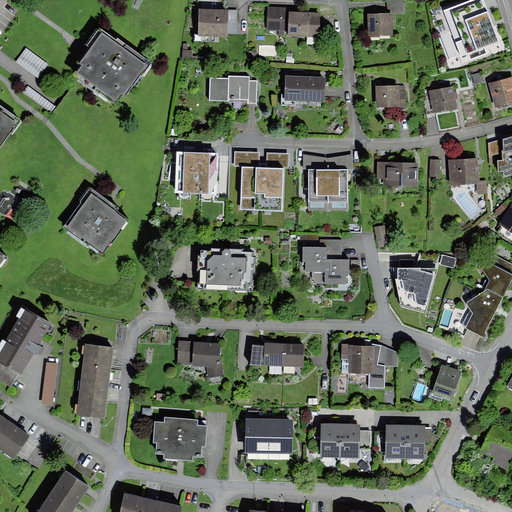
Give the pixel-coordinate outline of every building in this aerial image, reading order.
[(403,0),(386,0),(387,14),(392,13),(404,12),(403,0)] [(482,0),(473,0),(444,11),(454,39),(461,36),(462,40),(455,43),(460,56),(499,42),(482,0)] [(293,8),(268,7),(267,30),(289,31),(289,35),(320,36),(321,12),(293,10),(293,8)] [(229,9),(200,8),(199,35),(228,36),(228,33),(229,10),(229,9)] [(238,11),(229,10),(228,33),(237,34),(238,11)] [(393,35),(392,13),(387,14),(368,14),(369,36),(393,35)] [(116,38),(100,27),(88,43),(90,44),(87,50),(78,62),(81,64),(74,73),(79,76),(117,102),(123,93),(126,95),(140,75),(142,76),(153,61),(118,36),(116,38)] [(49,63),(26,47),(16,62),(38,78),(39,77),(49,63)] [(192,60),(193,50),(183,49),(182,60),(192,60)] [(257,51),(249,51),(249,62),(257,62),(257,51)] [(480,73),(472,75),(475,85),(483,83),(480,73)] [(326,76),(285,75),(285,100),(325,101),(326,76)] [(511,75),(488,82),(495,108),(511,103),(511,75)] [(229,78),(210,77),(209,101),(230,102),(230,99),(248,100),(247,104),(257,104),(258,80),(250,80),(250,76),(229,76),(229,78)] [(399,84),(375,86),(376,106),(400,105),(399,85),(399,84)] [(28,86),(23,92),(52,114),(57,107),(28,86)] [(454,86),(429,91),(431,99),(434,112),(458,108),(454,86)] [(434,112),(431,99),(424,100),(427,114),(434,112)] [(0,145),(10,132),(13,134),(24,119),(0,101),(0,145)] [(498,140),(487,143),(489,162),(500,157),(510,157),(511,165),(511,131),(497,137),(498,140)] [(242,163),(259,163),(260,151),(235,150),(234,162),(242,163)] [(217,193),(217,151),(177,151),(176,163),(176,192),(217,193)] [(267,151),(267,163),(284,164),(289,164),(289,152),(267,151)] [(304,169),(308,169),(328,169),(348,168),(353,169),(353,154),(329,158),(303,153),(304,169)] [(478,157),(449,159),(451,184),(477,183),(480,183),(478,157)] [(440,178),(441,159),(431,159),(430,178),(440,178)] [(418,186),(418,162),(377,161),(377,179),(384,179),(384,185),(418,186)] [(242,163),(241,208),(283,210),(284,164),(267,163),(259,163),(242,163)] [(348,168),(328,169),(329,200),(348,200),(348,168)] [(328,169),(308,169),(308,201),(329,200),(328,169)] [(487,182),(480,183),(477,183),(477,194),(487,194),(487,182)] [(111,200),(91,185),(79,201),(81,203),(64,226),(89,244),(90,243),(103,253),(109,245),(110,246),(130,219),(118,210),(120,207),(111,200)] [(511,203),(499,223),(511,231),(511,203)] [(386,224),(376,226),(379,249),(389,247),(386,224)] [(320,239),(320,244),(327,244),(327,256),(342,256),(342,239),(320,239)] [(211,245),(200,245),(198,288),(222,289),(222,287),(252,288),(253,271),(255,270),(256,254),(253,254),(253,249),(243,248),(243,245),(231,245),(231,247),(229,243),(225,243),(222,246),(222,244),(211,243),(211,245)] [(320,244),(303,244),(303,264),(306,264),(306,271),(312,271),(312,278),(316,282),(327,283),(327,256),(327,244),(320,244)] [(443,253),(440,263),(453,267),(456,257),(443,253)] [(342,256),(327,256),(327,283),(349,283),(349,257),(342,256)] [(511,273),(489,262),(482,269),(490,279),(486,288),(503,296),(511,278),(511,273)] [(439,265),(397,263),(397,265),(393,265),(401,304),(426,311),(439,265)] [(485,331),(503,296),(486,288),(467,302),(471,309),(463,326),(484,336),(486,334),(485,331)] [(51,322),(25,307),(0,352),(0,379),(14,388),(34,351),(37,353),(39,349),(41,345),(39,344),(51,322)] [(224,375),(221,361),(221,343),(179,341),(178,364),(208,366),(209,377),(224,375)] [(265,341),(265,345),(254,344),(251,364),(261,365),(261,364),(284,365),(284,342),(265,341)] [(114,346),(86,342),(78,414),(106,417),(110,375),(114,346)] [(305,343),(284,342),(284,365),(283,372),(294,373),(295,366),(304,366),(305,343)] [(376,344),(341,344),(341,371),(352,373),(375,373),(376,344)] [(381,345),(376,344),(375,373),(352,373),(352,380),(370,381),(370,387),(385,387),(385,365),(398,366),(398,352),(381,345)] [(58,363),(47,362),(42,403),(53,404),(58,363)] [(462,371),(442,364),(431,395),(451,402),(462,371)] [(157,394),(156,400),(173,402),(174,395),(157,394)] [(0,413),(0,447),(14,457),(30,434),(3,415),(0,413)] [(197,419),(167,417),(166,422),(155,421),(153,441),(157,442),(156,453),(163,453),(163,458),(192,460),(193,456),(201,456),(202,445),(206,445),(208,425),(197,424),(197,419)] [(269,417),(246,417),(246,452),(268,453),(269,417)] [(293,418),(269,417),(268,453),(291,453),(293,418)] [(385,447),(384,463),(398,464),(398,457),(405,458),(406,423),(385,422),(385,432),(376,432),(375,447),(385,447)] [(341,423),(322,423),(322,430),(310,431),(310,447),(321,446),(321,457),(340,458),(341,423)] [(360,423),(341,423),(340,458),(360,458),(360,448),(371,448),(371,430),(360,430),(360,423)] [(426,424),(406,423),(405,458),(424,459),(426,424)] [(511,464),(511,435),(495,427),(482,452),(494,457),(492,462),(509,471),(511,464)] [(66,469),(37,511),(72,511),(74,510),(91,485),(66,469)] [(180,511),(182,503),(123,488),(117,511),(180,511)]
